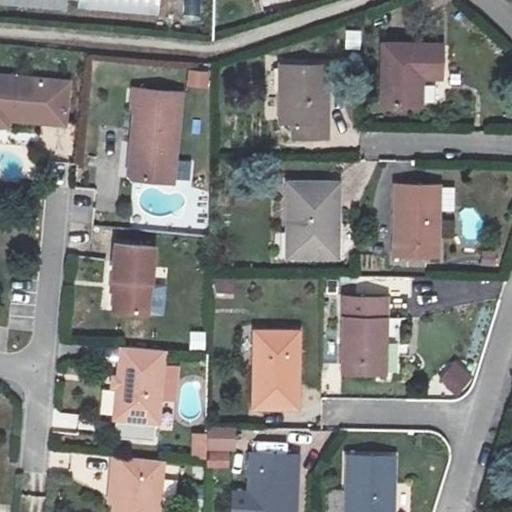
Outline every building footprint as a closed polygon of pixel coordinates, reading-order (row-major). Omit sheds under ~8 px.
[(69,0),(0,0),(0,5),(69,11),(69,0)] [(155,14),(155,0),(82,0),(82,8),(155,14)] [(199,0),(173,0),(173,22),(199,23),(199,0)] [(439,77),(439,45),(379,44),(380,104),(416,104),(416,77),(439,77)] [(324,136),(325,101),(325,66),(279,65),(279,120),(293,119),(293,135),(324,136)] [(325,66),(325,101),(335,102),(336,66),(325,66)] [(207,89),(209,72),(187,69),(186,87),(207,89)] [(0,117),(14,119),(70,126),(75,83),(0,73),(0,117)] [(171,166),(178,166),(186,97),(140,92),(138,111),(140,111),(133,176),(137,182),(169,185),(171,166)] [(0,117),(0,125),(13,127),(14,119),(0,117)] [(176,186),(178,166),(171,166),(169,185),(176,186)] [(286,180),(285,228),(292,228),(292,254),(334,255),(335,181),(286,180)] [(438,183),(395,181),(394,253),(438,255),(438,183)] [(73,188),(73,209),(96,208),(95,187),(73,188)] [(148,318),(156,250),(117,245),(113,281),(118,282),(114,314),(148,318)] [(214,293),(233,294),(234,279),(215,278),(214,293)] [(385,298),(342,297),(341,372),(383,373),(385,298)] [(294,331),(252,330),(250,406),(293,408),(294,331)] [(189,331),(189,350),(206,350),(206,331),(189,331)] [(169,351),(124,346),(117,419),(162,424),(169,351)] [(437,381),(456,396),(473,374),(455,359),(437,381)] [(234,429),(192,429),(192,463),(234,463),(234,429)] [(292,511),(295,453),(247,451),(244,511),(292,511)] [(392,511),(393,455),(346,454),(345,511),(392,511)] [(114,472),(111,501),(110,511),(155,511),(160,460),(110,455),(108,472),(114,472)]
